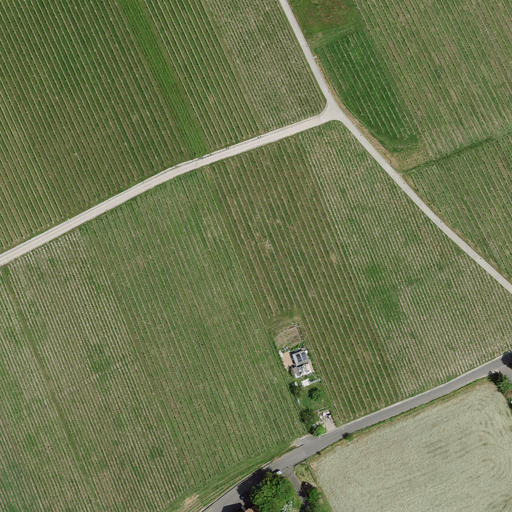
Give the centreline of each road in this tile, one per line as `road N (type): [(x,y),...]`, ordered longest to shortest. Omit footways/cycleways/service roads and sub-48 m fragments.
road 1 (track): [(511,289),(345,120),(283,0)]
road 2 (track): [(339,112),(189,166),(0,261)]
road 3 (unclassified): [(511,357),(316,444),(216,511)]
